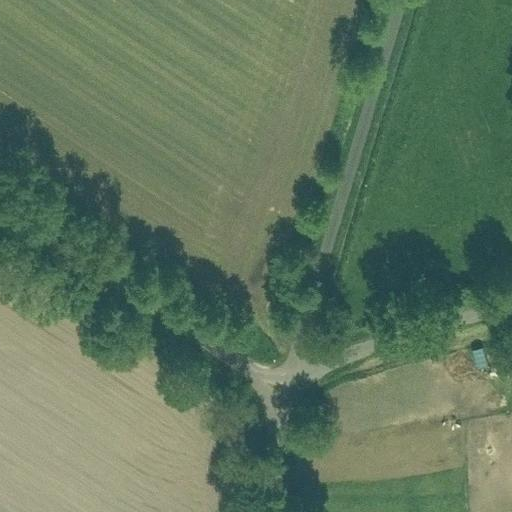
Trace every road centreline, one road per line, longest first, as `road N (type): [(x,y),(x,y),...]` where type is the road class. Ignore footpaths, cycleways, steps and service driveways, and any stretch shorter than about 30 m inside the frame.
road 1 (unclassified): [(278,382),(302,331),(405,0)]
road 2 (unclassified): [(0,196),(278,382)]
road 3 (unclassified): [(278,382),(420,322),(511,294)]
road 4 (unclassified): [(274,511),(268,431),(278,382)]
